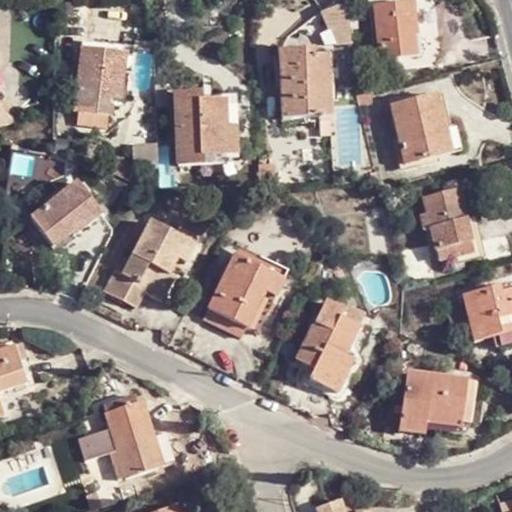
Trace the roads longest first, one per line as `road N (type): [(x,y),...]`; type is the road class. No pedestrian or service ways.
road 1 (residential): [(273,428),(59,315),(0,308)]
road 2 (residential): [(511,456),(455,477),(422,477),(273,428)]
